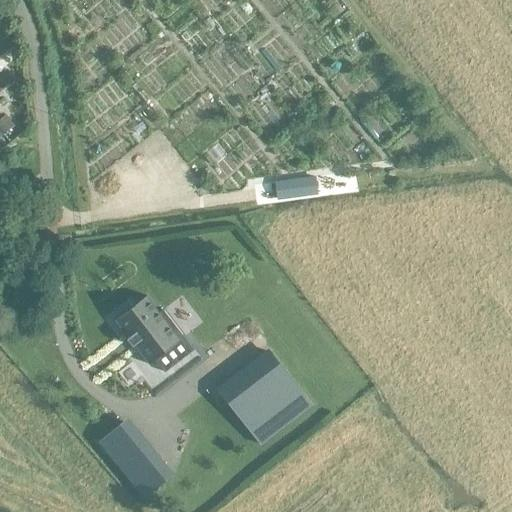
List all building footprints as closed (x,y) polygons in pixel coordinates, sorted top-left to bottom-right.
[(14,126),(6,116),(0,120),(0,127),(5,133),(14,126)] [(324,181),(292,184),(293,198),(326,194),(324,181)] [(255,189),(260,207),(278,202),(273,184),(255,189)] [(117,318),(115,319),(116,321),(126,333),(128,337),(127,338),(128,339),(129,338),(134,344),(132,345),(133,346),(134,345),(149,364),(184,338),(192,349),(189,351),(191,353),(194,350),(183,336),(179,338),(160,314),(164,311),(163,309),(159,312),(146,295),(122,314),(117,318)] [(258,352),(215,386),(254,437),(298,402),(261,356),(258,352)] [(128,417),(98,441),(145,498),(174,474),(128,417)]
